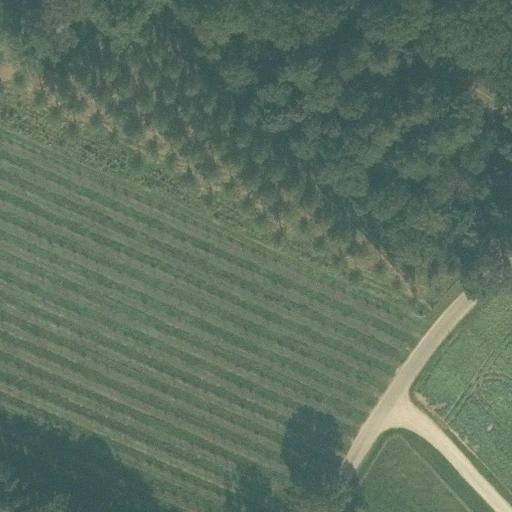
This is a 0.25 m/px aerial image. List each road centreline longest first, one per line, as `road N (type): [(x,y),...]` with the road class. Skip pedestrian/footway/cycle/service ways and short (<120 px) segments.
road 1 (unclassified): [(322,511),(417,356),(511,259)]
road 2 (track): [(511,114),(346,0)]
